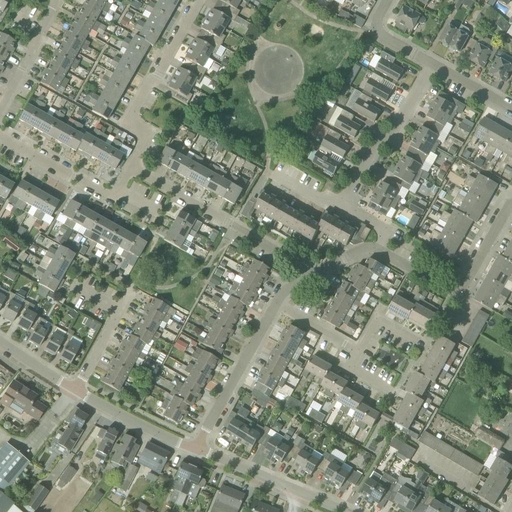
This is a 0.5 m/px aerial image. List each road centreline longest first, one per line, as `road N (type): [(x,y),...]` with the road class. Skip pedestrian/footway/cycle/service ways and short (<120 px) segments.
road 1 (residential): [(301,275),(285,256),(130,170)]
road 2 (residential): [(130,170),(147,136),(131,123),(132,111),(197,0)]
road 3 (residential): [(378,251),(454,293),(511,204)]
road 4 (residential): [(358,351),(348,370),(394,396),(421,346),(375,321)]
road 5 (residential): [(343,206),(431,63)]
road 6 (residential): [(196,451),(276,304)]
road 7 (tertiary): [(347,511),(196,451)]
road 8 (residential): [(130,170),(114,193),(102,192),(0,140)]
road 9 (residential): [(113,331),(77,309),(104,259),(146,283)]
road 10 (tertiary): [(196,451),(72,392)]
road 11 (residential): [(0,112),(53,0)]
